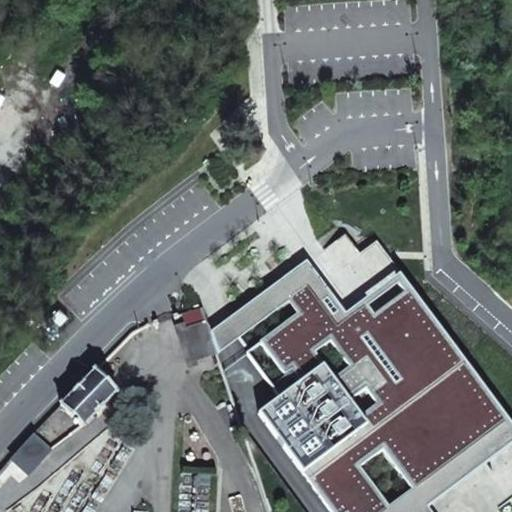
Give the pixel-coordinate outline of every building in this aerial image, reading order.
[(313,259),(283,281),(305,310),(297,317),(246,354),(279,399),(258,414),(330,511),(390,511),(388,509),(412,492),(426,511),(491,511),(511,497),(511,461),(498,443),(508,436),(420,316),(410,323),(359,254),(345,235),(313,259)] [(410,323),(420,316),(369,247),(359,254),(410,323)] [(283,281),(209,336),(216,354),(217,357),(287,304),(297,317),(305,310),(283,281)] [(51,295),(33,313),(56,337),(74,319),(51,295)] [(209,336),(205,325),(191,330),(182,332),(192,361),(216,354),(209,336)] [(81,428),(116,392),(94,370),(59,406),(81,428)] [(27,476),(49,452),(31,435),(9,459),(27,476)] [(511,440),(508,436),(498,443),(511,461),(511,440)] [(426,511),(412,492),(388,509),(390,511),(426,511)]
